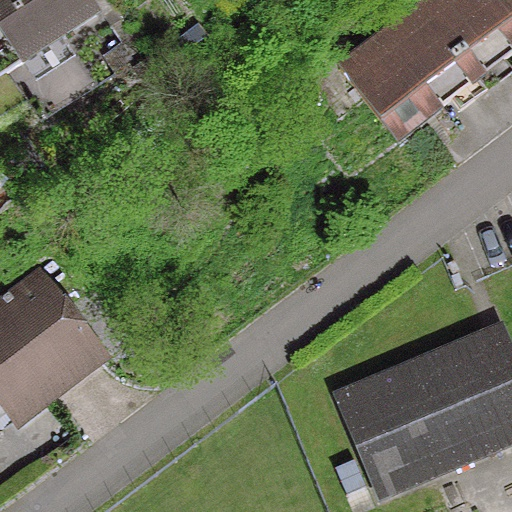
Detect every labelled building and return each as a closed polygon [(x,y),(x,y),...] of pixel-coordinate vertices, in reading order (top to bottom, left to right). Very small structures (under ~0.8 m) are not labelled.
[(78,0),(0,0),(0,36),(17,63),(89,16),(78,0)] [(511,0),(427,0),(416,9),(469,80),(511,47),(511,0)] [(469,80),(416,9),(335,70),(380,129),(405,129),(469,80)] [(62,389),(97,362),(34,279),(7,300),(4,296),(0,298),(0,305),(0,306),(0,305),(0,407),(2,411),(51,374),(62,389)] [(335,401),(376,499),(511,442),(511,411),(482,340),(335,401)]
